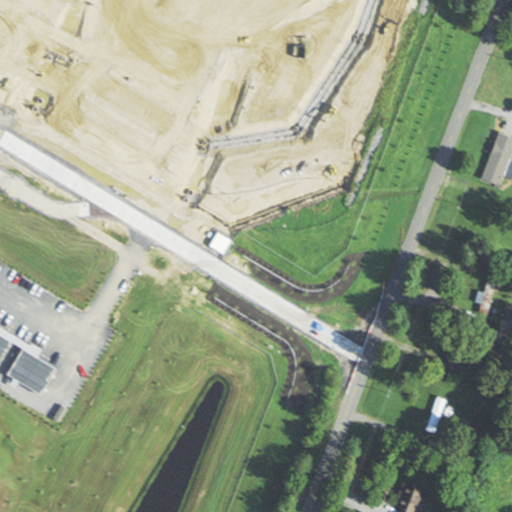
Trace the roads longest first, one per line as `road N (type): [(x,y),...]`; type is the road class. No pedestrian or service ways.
road 1 (tertiary): [(306,511),(500,0)]
road 2 (residential): [(364,362),(0,142)]
